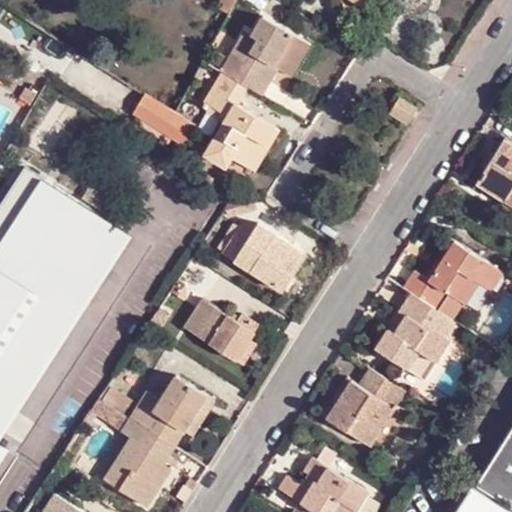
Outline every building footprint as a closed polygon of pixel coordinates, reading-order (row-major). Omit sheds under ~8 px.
[(223,69),(246,84),(261,93),(278,67),(292,76),(312,42),(265,13),(254,31),(248,27),(223,69)] [(217,70),(208,66),(201,78),(211,83),(217,70)] [(246,84),(223,69),(205,98),(227,114),(223,119),(204,150),(225,164),(231,156),(252,170),(278,129),(257,114),(254,121),(246,116),(249,110),(236,101),(246,84)] [(147,98),(135,112),(172,140),(166,154),(174,160),(194,126),(176,115),(147,98)] [(227,114),(205,98),(201,103),(223,119),(227,114)] [(413,113),(396,102),(388,114),(405,125),(413,113)] [(254,121),(257,114),(249,110),(246,116),(254,121)] [(511,206),(511,145),(507,143),(488,170),(484,168),(470,190),(476,194),(481,188),(511,206)] [(0,208),(0,268),(73,317),(126,235),(27,168),(0,208)] [(283,290),(302,262),(270,244),(276,234),(259,226),(252,235),(241,228),(226,254),(283,290)] [(306,255),(276,234),(270,244),(302,262),(306,255)] [(452,241),(426,279),(412,272),(401,290),(408,294),(433,310),(443,293),(462,304),(477,282),(488,290),(500,272),(452,241)] [(0,422),(73,317),(0,268),(0,465),(8,454),(0,448),(0,422)] [(433,310),(408,294),(374,346),(406,368),(418,349),(434,361),(446,342),(429,331),(440,314),(433,310)] [(183,327),(236,360),(250,338),(258,324),(241,314),(237,320),(202,298),(183,327)] [(255,342),(250,338),(236,360),(242,364),(255,342)] [(487,373),(500,352),(485,343),(472,363),(487,373)] [(422,379),(434,361),(418,349),(406,368),(422,379)] [(326,418),(369,445),(371,442),(396,404),(394,402),(402,389),(368,368),(358,384),(350,380),(326,418)] [(146,392),(129,420),(173,447),(184,431),(195,413),(203,418),(214,400),(176,376),(160,401),(146,392)] [(111,389),(101,402),(122,415),(131,402),(111,389)] [(114,429),(122,415),(101,402),(93,415),(114,429)] [(404,409),(396,404),(371,442),(381,448),(404,409)] [(192,435),(203,418),(195,413),(184,431),(192,435)] [(144,507),(157,487),(151,482),(163,464),(173,447),(129,420),(121,433),(130,439),(103,481),(144,507)] [(511,429),(478,483),(511,504),(511,429)] [(311,458),(302,472),(308,477),(317,462),(311,458)] [(312,511),(355,511),(367,493),(317,462),(308,477),(302,486),(286,476),(277,490),(312,511)] [(169,469),(163,464),(151,482),(157,487),(169,469)] [(511,511),(511,504),(478,483),(477,486),(474,484),(456,511),(511,511)] [(80,511),(55,495),(43,511),(80,511)]
